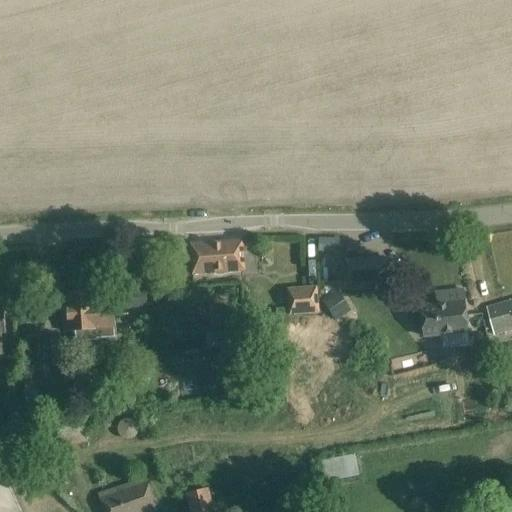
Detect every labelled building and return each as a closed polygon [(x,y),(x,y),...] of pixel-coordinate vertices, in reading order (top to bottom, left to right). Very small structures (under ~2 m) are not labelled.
[(244,272),(242,242),(229,243),(191,245),(193,275),(244,272)] [(389,283),(388,259),(344,260),(345,284),(389,283)] [(145,308),(143,287),(118,288),(120,310),(145,308)] [(319,314),(317,290),(287,291),(289,316),(319,314)] [(445,304),(421,307),(424,337),(468,333),(463,291),(444,293),(445,304)] [(93,315),(92,292),(68,294),(69,307),(63,308),(64,321),(70,321),(71,332),(75,332),(76,343),(96,341),(96,340),(115,339),(113,314),(93,315)] [(511,329),(511,301),(487,308),(494,334),(511,329)] [(213,335),(213,349),(228,349),(227,334),(213,335)] [(65,365),(64,339),(51,339),(51,345),(33,346),(34,367),(23,368),(25,412),(39,411),(38,387),(53,386),(52,366),(65,365)] [(504,345),(491,349),(497,368),(510,364),(504,345)] [(116,390),(119,403),(129,401),(126,388),(116,390)] [(119,428),(118,430),(119,432),(119,433),(120,435),(121,437),(123,438),(124,439),(125,439),(127,440),(129,439),(131,439),(133,438),(135,437),(136,436),(136,434),(137,432),(137,430),(137,428),(136,426),(135,424),(134,423),(132,422),(130,421),(128,421),(127,421),(125,421),(123,422),(121,423),(120,425),(119,426),(119,428)] [(81,445),(79,422),(45,424),(47,447),(81,445)] [(43,423),(18,426),(20,454),(45,452),(43,423)] [(0,458),(11,456),(6,435),(0,436),(0,458)] [(320,463),(324,482),(358,475),(354,456),(320,463)] [(156,511),(146,480),(99,496),(104,511),(156,511)] [(213,511),(209,489),(185,494),(189,511),(213,511)] [(495,505),(477,511),(504,511),(501,503),(495,505)]
